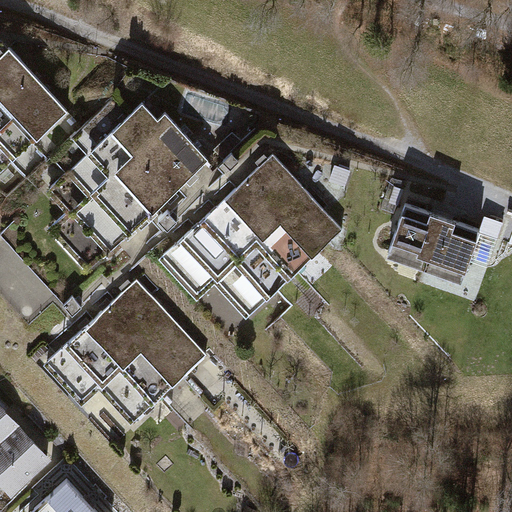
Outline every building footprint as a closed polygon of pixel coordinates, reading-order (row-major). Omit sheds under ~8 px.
[(61,111),(0,44),(0,113),(3,110),(30,139),(61,111)] [(150,116),(137,101),(87,144),(146,212),(203,162),(158,110),(150,116)] [(0,113),(0,151),(8,160),(30,139),(3,110),(0,113)] [(119,235),(146,212),(87,144),(60,167),(66,173),(119,235)] [(284,177),(271,162),(221,205),(280,272),(337,223),(292,171),(284,177)] [(119,235),(66,173),(49,188),(67,209),(102,249),(119,235)] [(437,216),(397,203),(379,255),(420,268),(437,216)] [(253,296),(280,272),(221,205),(194,228),(200,234),(253,296)] [(78,270),(102,249),(67,209),(43,229),(78,270)] [(479,230),(437,216),(420,268),(462,282),(479,230)] [(253,296),(200,234),(183,248),(201,269),(236,310),(253,296)] [(212,330),(236,310),(201,269),(177,290),(212,330)] [(202,356),(133,279),(103,307),(171,383),(202,356)] [(171,383),(103,307),(76,331),(144,407),(171,383)] [(144,407),(76,331),(43,360),(111,436),(144,407)] [(0,441),(17,427),(0,405),(0,441)] [(46,463),(17,427),(0,441),(0,494),(3,498),(46,463)] [(92,511),(60,478),(14,510),(15,511),(92,511)]
